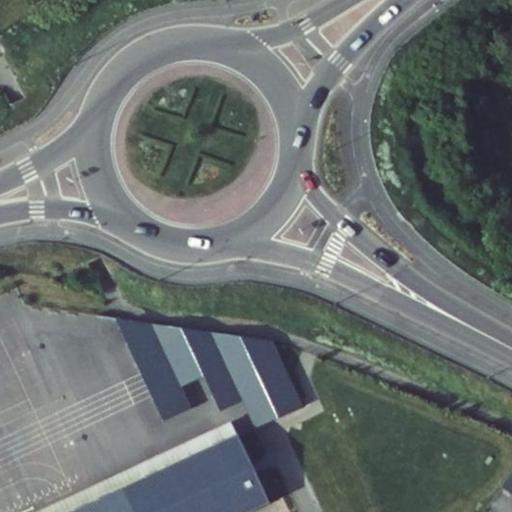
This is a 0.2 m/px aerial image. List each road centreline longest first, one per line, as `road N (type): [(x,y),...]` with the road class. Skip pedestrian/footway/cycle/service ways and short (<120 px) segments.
road 1 (tertiary): [(207,245),(327,266),(497,340)]
road 2 (tertiary): [(497,340),(338,217),(299,159)]
road 3 (primary): [(299,131),(340,58),(400,0)]
road 4 (primary): [(343,0),(291,27),(205,41)]
road 5 (primary): [(299,131),(285,90),(264,65),(205,41)]
road 6 (primary): [(205,41),(138,59),(98,116)]
road 7 (primary): [(207,245),(240,237),(268,218),(289,191),(299,159)]
road 8 (primary): [(0,215),(79,212),(131,222)]
road 9 (primary): [(98,116),(0,184)]
